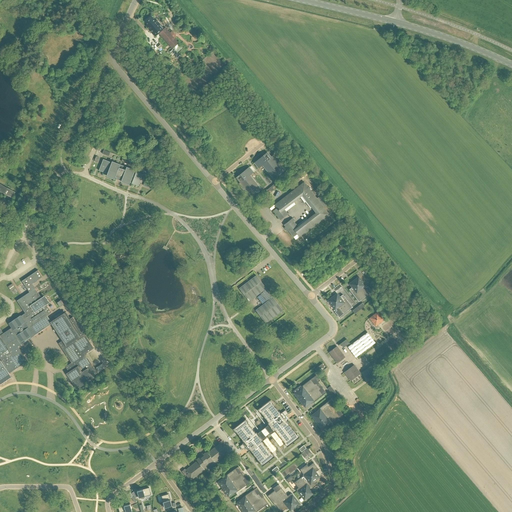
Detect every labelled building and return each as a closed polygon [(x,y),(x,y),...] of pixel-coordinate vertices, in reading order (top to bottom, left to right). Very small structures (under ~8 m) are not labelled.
[(151,16),(145,21),(149,26),(147,27),(155,37),(156,36),(159,34),(161,36),(166,42),(172,49),(179,43),(175,38),(177,36),(172,31),(170,32),(166,27),(164,29),(156,19),(155,20),(151,16)] [(254,162),(258,168),(262,165),(274,179),(284,170),(272,155),(271,157),(267,153),(263,157),(262,155),(254,162)] [(103,159),(98,170),(105,173),(106,172),(107,173),(106,176),(114,179),(116,175),(122,177),(121,181),(129,184),(130,181),(132,182),(131,183),(138,186),(142,174),(134,171),(135,170),(126,167),(127,165),(121,163),(120,164),(112,161),(111,162),(103,159)] [(241,175),(237,178),(240,182),(238,184),(250,198),(261,189),(249,175),(253,172),(248,167),(240,174),(241,175)] [(277,208),(273,210),(277,215),(278,216),(278,217),(285,211),(284,208),(300,196),(301,199),(304,203),(305,202),(307,200),(317,213),(298,227),(293,221),(294,220),(293,218),(290,220),(291,222),(284,228),(285,228),(287,231),(288,230),(293,237),(297,234),(299,237),(301,235),(323,219),(329,214),(323,207),(304,182),(274,204),(276,207),(277,208)] [(275,183),(265,191),(267,194),(277,186),(275,183)] [(0,190),(7,195),(10,190),(4,187),(1,186),(0,185),(0,190)] [(0,376),(2,375),(4,377),(19,367),(28,361),(18,347),(28,340),(27,338),(33,334),(29,328),(51,312),(44,301),(32,284),(42,277),(38,270),(22,281),(23,283),(24,284),(29,292),(24,296),(17,300),(25,313),(23,314),(21,316),(21,315),(8,323),(12,328),(3,334),(1,330),(0,330),(0,334),(0,335),(0,376)] [(282,310),(283,310),(256,275),(256,276),(240,288),(249,300),(262,290),(270,300),(257,310),(266,322),(282,310)] [(369,293),(371,292),(372,291),(368,285),(366,287),(365,285),(358,277),(350,283),(352,286),(349,289),(359,301),(369,293)] [(335,309),(335,308),(337,310),(335,311),(339,317),(352,306),(343,294),(339,296),(337,294),(328,300),(335,309)] [(362,303),(352,311),(355,314),(365,306),(362,303)] [(69,372),(66,374),(76,390),(95,377),(94,375),(98,373),(85,354),(94,348),(85,333),(84,334),(73,317),(70,318),(66,312),(49,323),(61,341),(59,343),(72,363),(65,367),(69,372)] [(383,320),(377,312),(370,318),(376,326),(383,320)] [(356,357),(376,342),(368,332),(348,347),(356,357)] [(338,363),(345,357),(337,346),(329,352),(338,363)] [(217,376),(223,371),(215,361),(214,362),(215,364),(213,365),(215,368),(214,368),(215,369),(211,373),(213,375),(215,373),(217,376)] [(363,372),(361,373),(363,376),(364,377),(371,372),(378,366),(376,364),(375,362),(363,372)] [(316,368),(315,369),(317,371),(318,371),(324,366),(322,363),(316,368)] [(97,367),(96,368),(98,372),(105,368),(105,367),(102,364),(97,367)] [(351,380),(361,373),(354,365),(345,372),(351,380)] [(301,385),(294,391),(296,393),(305,406),(313,400),(314,402),(323,395),(326,392),(322,387),(321,388),(317,383),(318,382),(320,380),(316,375),(314,377),(302,386),(301,385)] [(327,388),(335,399),(338,396),(330,386),(327,388)] [(319,409),(320,410),(313,415),(323,428),(330,423),(331,424),(343,414),(339,409),(338,411),(334,405),(335,404),(331,399),(319,409)] [(287,446),(300,437),(297,434),(287,421),(289,420),(282,412),(280,413),(272,403),(273,403),(271,400),(258,409),(260,412),(261,412),(268,421),(267,422),(268,423),(257,432),(256,431),(255,432),(248,422),(246,419),(233,429),(236,432),(236,431),(244,442),(242,443),(249,452),(251,450),(260,462),(260,463),(262,466),(275,456),(272,453),(262,441),(263,440),(262,439),(274,430),(275,431),(276,430),(285,443),(287,446)] [(222,440),(219,443),(219,444),(211,451),(210,451),(208,452),(207,451),(203,455),(201,456),(197,460),(198,461),(195,463),(186,470),(185,469),(185,468),(182,471),(184,474),(185,476),(186,476),(186,475),(187,475),(191,480),(201,473),(204,470),(203,469),(214,460),(215,462),(216,461),(229,451),(224,445),(225,444),(222,440)] [(305,451),(301,453),(303,455),(305,458),(309,456),(312,453),(308,448),(305,451)] [(308,466),(307,464),(300,470),(304,475),(294,482),(298,488),(296,489),(305,500),(313,493),(311,490),(317,485),(314,481),(319,477),(315,472),(319,469),(314,462),(308,466)] [(239,466),(226,475),(227,477),(219,482),(229,495),(236,490),(237,491),(250,482),(246,477),(245,478),(241,473),(242,472),(239,466)] [(262,492),(266,489),(255,473),(251,476),(262,492)] [(275,490),(268,496),(275,506),(276,505),(281,511),(288,507),(289,509),(291,510),(299,504),(291,493),(288,496),(279,484),(273,488),(274,489),(275,490)] [(149,487),(137,490),(139,498),(151,494),(149,487)] [(257,487),(244,496),(245,498),(238,503),(243,511),(253,511),(254,511),(255,511),(268,503),(263,496),(262,497),(259,494),(261,493),(257,487)] [(169,493),(161,496),(163,501),(165,508),(172,506),(169,493)] [(19,498),(12,501),(15,509),(10,511),(19,511),(24,509),(19,498)] [(1,503),(0,503),(0,511),(10,511),(9,508),(4,510),(1,503)]
